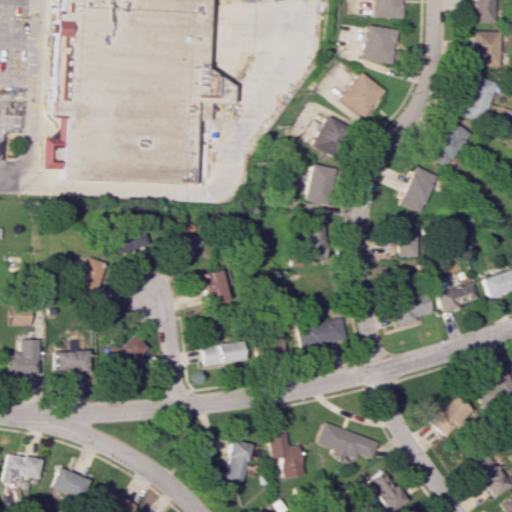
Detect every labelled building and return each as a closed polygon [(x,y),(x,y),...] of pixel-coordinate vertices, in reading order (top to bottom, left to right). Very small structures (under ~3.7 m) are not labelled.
[(54,178),(54,168),(37,167),(38,137),(56,138),(57,115),(44,114),(48,11),(53,11),(53,0),(202,0),(200,67),(227,86),(226,99),(188,98),(185,183),(54,178)] [(397,0),(368,0),(368,16),(398,17),(397,0)] [(492,22),(492,0),(467,0),(468,22),(492,22)] [(357,58),(388,63),(394,29),(363,24),(357,58)] [(468,30),(467,65),(495,65),(496,31),(468,30)] [(359,116),(380,90),(356,71),(336,98),(359,116)] [(491,82),(469,75),(456,116),(478,123),(491,82)] [(340,123),(319,116),(309,146),(331,153),(340,123)] [(424,155),(441,167),(465,132),(448,120),(424,155)] [(320,204),(329,168),(309,163),(300,199),(320,204)] [(395,204),(417,212),(430,174),(408,166),(395,204)] [(393,256),(412,256),(411,225),(392,225),(393,256)] [(141,226),(109,232),(112,252),(144,246),(141,226)] [(190,256),(198,238),(171,226),(163,243),(190,256)] [(320,258),(321,226),(300,226),(300,258),(320,258)] [(73,288),(91,294),(101,262),(83,256),(73,288)] [(485,297),(511,287),(511,274),(509,267),(478,279),(485,297)] [(198,272),(202,303),(221,300),(216,269),(198,272)] [(437,311),(475,299),(468,280),(431,292),(437,311)] [(428,314),(423,292),(387,301),(392,323),(428,314)] [(26,325),(26,307),(7,306),(7,324),(26,325)] [(296,345),(341,339),(339,318),(293,324),(296,345)] [(104,348),(124,366),(143,346),(129,333),(120,343),(114,337),(104,348)] [(279,353),(278,333),(253,334),(253,354),(279,353)] [(32,374),(33,339),(15,338),(15,353),(2,353),(2,373),(32,374)] [(199,366),(239,360),(237,340),(196,345),(199,366)] [(51,350),(51,369),(69,369),(69,374),(85,373),(84,350),(51,350)] [(486,377),(488,384),(472,388),(477,405),(511,395),(505,371),(486,377)] [(425,421),(439,436),(466,410),(452,395),(425,421)] [(374,440),(320,421),(312,443),(329,449),(328,454),(341,459),(343,455),(355,459),(356,454),(368,458),(374,440)] [(265,458),(275,457),(277,478),(297,476),(294,445),(282,446),(281,432),(263,434),(265,458)] [(247,444),(227,438),(222,456),(225,457),(220,477),(237,481),(247,444)] [(33,478),(37,459),(4,452),(0,469),(0,482),(7,484),(8,479),(16,481),(18,475),(33,478)] [(469,462),(487,497),(506,487),(487,452),(469,462)] [(47,489),(76,496),(81,475),(53,467),(47,489)] [(386,511),(403,500),(379,468),(362,481),(385,511),(386,511)] [(126,511),(131,501),(99,486),(92,503),(112,511),(126,511)] [(495,503),(501,511),(511,511),(511,493),(511,492),(495,503)] [(273,511),(267,502),(252,511),(273,511)]
